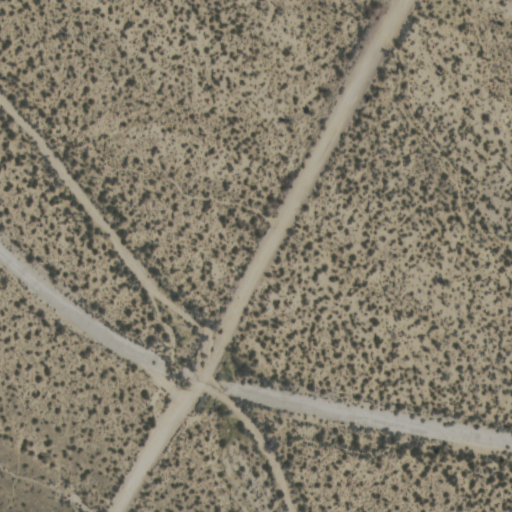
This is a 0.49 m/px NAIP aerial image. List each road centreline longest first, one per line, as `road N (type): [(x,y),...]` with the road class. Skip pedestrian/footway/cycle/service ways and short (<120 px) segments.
road 1 (track): [(0,253),(150,364),(173,394),(217,389),(511,444)]
road 2 (track): [(193,390),(401,0)]
road 3 (track): [(119,511),(193,390)]
